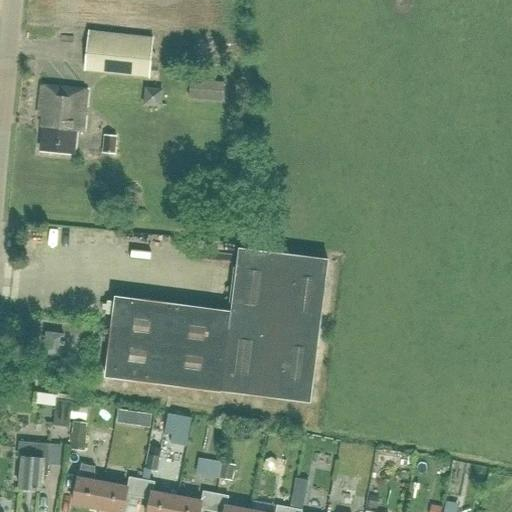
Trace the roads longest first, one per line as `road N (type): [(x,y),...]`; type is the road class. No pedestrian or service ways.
road 1 (unknown): [(0,213),(251,236)]
road 2 (residential): [(0,134),(13,0)]
